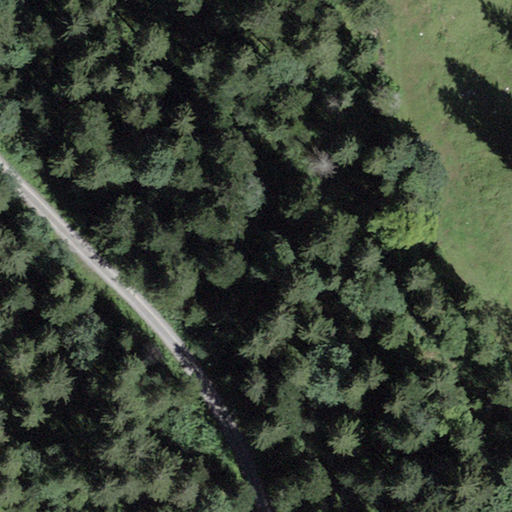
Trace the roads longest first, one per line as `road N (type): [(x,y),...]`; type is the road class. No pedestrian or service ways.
road 1 (track): [(267,511),(203,368),(0,159)]
road 2 (track): [(511,346),(438,233),(407,144),(386,0)]
